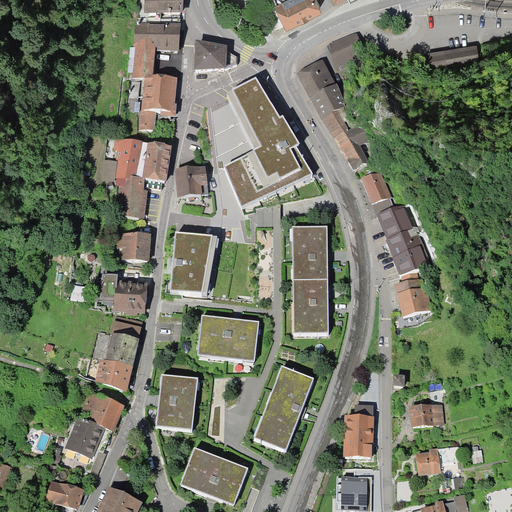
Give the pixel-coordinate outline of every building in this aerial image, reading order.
[(144,0),(144,14),(144,20),(179,22),(179,16),(180,0),(144,0)] [(273,31),(319,8),(315,0),(257,0),(273,31)] [(133,49),(136,50),(133,80),(146,81),(147,80),(150,80),(152,52),(177,53),(179,22),(144,20),(144,21),(136,20),(133,49)] [(337,70),(363,59),(355,39),(329,50),(337,70)] [(478,60),(476,45),(427,52),(430,67),(478,60)] [(225,72),(236,67),(236,60),(226,54),(224,54),(224,53),(196,47),(194,74),(223,73),(223,72),(225,72)] [(310,100),(333,88),(326,75),(325,75),(321,65),(297,77),(310,100)] [(150,80),(147,80),(146,81),(143,113),(140,112),(138,132),(152,133),(153,114),(171,116),(175,83),(150,80)] [(243,210),(313,177),(295,149),(299,146),(283,119),(280,121),(256,80),(234,92),(228,95),(257,153),(226,170),(243,210)] [(133,103),(137,103),(139,84),(128,83),(125,113),(132,113),(133,103)] [(333,88),(310,100),(321,122),(335,115),(345,110),(333,88)] [(347,134),(335,115),(321,122),(352,172),(365,164),(356,149),(369,141),(364,132),(357,128),(347,134)] [(163,186),(169,152),(115,141),(113,151),(117,152),(112,179),(116,180),(142,183),(142,189),(160,192),(161,185),(163,186)] [(102,179),(110,181),(112,165),(104,164),(102,179)] [(207,197),(207,195),(204,171),(197,172),(197,170),(176,173),(175,182),(178,201),(200,198),(207,197)] [(377,176),(361,183),(372,207),(387,201),(377,176)] [(142,189),(142,183),(116,180),(115,188),(119,188),(116,218),(138,222),(142,189)] [(377,219),(393,212),(388,200),(387,201),(372,207),(377,219)] [(402,208),(393,212),(377,219),(388,244),(387,244),(394,262),(393,262),(400,279),(415,274),(428,271),(402,208)] [(292,230),(293,283),(328,283),(328,229),(292,230)] [(147,265),(149,239),(116,236),(116,249),(123,250),(122,262),(147,265)] [(206,297),(216,241),(175,237),(170,294),(206,297)] [(422,298),(415,274),(400,279),(402,286),(395,288),(403,319),(430,313),(426,297),(422,298)] [(293,283),(293,337),(328,337),(328,283),(293,283)] [(103,309),(114,312),(116,287),(106,285),(103,309)] [(114,312),(142,315),(145,289),(116,286),(116,287),(114,312)] [(259,325),(202,318),(197,358),(253,365),(259,325)] [(130,370),(141,326),(115,319),(113,326),(112,326),(110,337),(109,337),(106,352),(109,353),(107,363),(102,362),(101,363),(130,370)] [(125,394),(130,370),(101,363),(96,383),(125,394)] [(254,441),(286,454),(314,382),(282,369),(254,441)] [(156,429),(193,433),(198,381),(161,378),(156,429)] [(393,389),(402,389),(402,380),(393,380),(393,389)] [(111,434),(122,409),(88,395),(83,408),(93,412),(88,425),(106,432),(111,434)] [(440,408),(410,410),(412,430),(442,427),(440,408)] [(370,460),(372,411),(350,410),(349,420),(346,420),(344,460),(370,460)] [(97,453),(106,432),(88,425),(78,420),(66,450),(90,461),(93,452),(97,453)] [(438,465),(456,463),(458,462),(456,449),(429,453),(429,457),(415,459),(418,477),(439,474),(438,465)] [(49,467),(56,469),(59,458),(58,458),(59,452),(54,450),(49,467)] [(248,471),(193,451),(180,487),(235,507),(248,471)] [(9,470),(2,467),(0,471),(0,487),(1,488),(9,470)] [(46,473),(53,476),(55,470),(48,467),(46,473)] [(371,511),(373,478),(338,477),(336,511),(371,511)] [(463,493),(462,479),(454,480),(455,491),(452,491),(452,494),(463,493)] [(412,497),(410,481),(394,482),(395,507),(410,506),(409,497),(412,497)] [(75,511),(81,493),(60,486),(59,488),(50,485),(45,501),(55,504),(54,506),(75,511)] [(132,511),(135,508),(139,510),(140,506),(108,490),(97,511),(132,511)] [(441,504),(435,506),(436,509),(424,511),(465,511),(464,506),(465,506),(463,498),(453,501),(454,505),(442,508),(441,504)]
